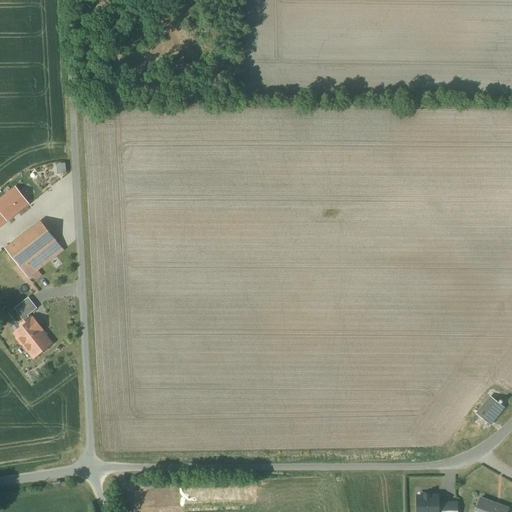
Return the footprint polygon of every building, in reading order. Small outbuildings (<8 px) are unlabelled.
[(0,225),(27,205),(16,190),(0,202),(0,225)] [(15,309),(26,322),(30,319),(29,316),(38,309),(14,280),(18,277),(22,283),(64,250),(42,222),(0,253),(0,300),(10,313),(15,309)] [(31,318),(30,319),(26,322),(21,326),(23,328),(15,334),(18,337),(18,339),(21,344),(23,344),(35,358),(51,345),(41,331),(42,330),(34,320),(33,321),(31,318)] [(504,407),(492,397),(478,415),(491,425),(504,407)] [(438,511),(438,496),(430,496),(430,494),(423,494),(423,496),(417,496),(417,511),(438,511)] [(508,511),(509,510),(510,509),(481,499),(476,511),(508,511)]
